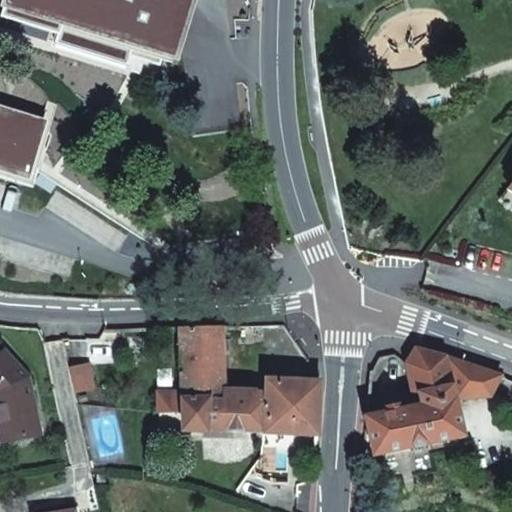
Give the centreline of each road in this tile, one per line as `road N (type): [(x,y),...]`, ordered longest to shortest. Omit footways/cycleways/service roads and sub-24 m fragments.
road 1 (residential): [(0,303),(246,318),(261,297),(300,292),(346,313)]
road 2 (unclassified): [(281,0),(280,136),(346,313)]
road 3 (unclassified): [(329,511),(346,313)]
road 4 (unclassified): [(346,313),(405,319),(511,361)]
